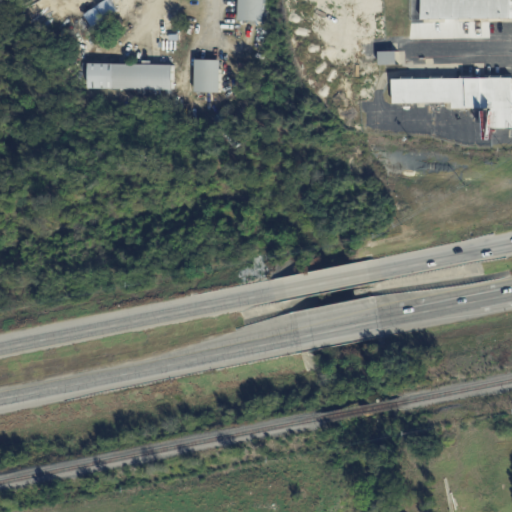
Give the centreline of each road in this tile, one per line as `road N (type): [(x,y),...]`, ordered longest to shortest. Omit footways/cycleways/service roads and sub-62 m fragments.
road 1 (trunk): [(0,401),(297,337)]
road 2 (trunk): [(274,291),(0,350)]
road 3 (trunk): [(379,317),(511,293)]
road 4 (trunk): [(511,244),(381,270)]
